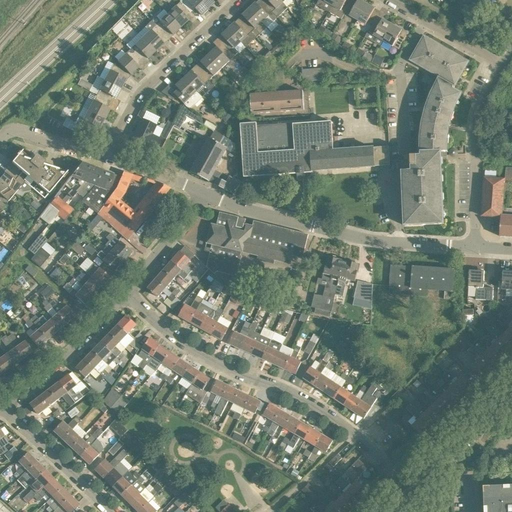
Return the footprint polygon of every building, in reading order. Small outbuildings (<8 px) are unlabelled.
[(182,0),(180,2),(179,2),(189,13),(193,9),(200,16),(207,10),(197,0),(182,0)] [(197,0),(207,10),(213,3),(211,0),(210,0),(197,0)] [(288,9),(283,3),(279,0),(266,0),(272,5),(268,9),(277,18),(288,9)] [(319,0),(316,6),(328,13),(335,0),(319,0)] [(346,0),(335,0),(328,13),(341,20),(347,8),(343,6),(346,0)] [(358,0),(352,11),(347,8),(341,20),(345,14),(357,21),(366,4),(358,0)] [(179,2),(167,14),(180,28),(188,20),(185,17),(189,13),(179,2)] [(277,18),(268,9),(265,12),(256,3),(249,9),(267,28),(277,18)] [(375,9),(366,4),(357,21),(365,25),(367,23),(371,25),(374,20),(370,17),(375,9)] [(251,25),(247,29),(251,33),(257,38),(267,28),(249,9),(242,16),(251,25)] [(180,28),(167,14),(159,21),(155,17),(150,22),(167,40),(172,36),(180,28)] [(380,23),(374,20),(371,25),(367,33),(383,41),(392,25),(382,19),(380,23)] [(167,40),(150,22),(145,27),(149,31),(142,38),(155,52),(163,44),(167,40)] [(251,33),(247,29),(244,32),(235,23),(228,29),(241,43),(246,48),(257,38),(251,33)] [(407,34),(392,25),(383,41),(398,50),(407,34)] [(228,29),(221,36),(228,43),(224,46),(231,53),(241,43),(228,29)] [(333,34),(330,40),(338,45),(341,39),(333,34)] [(421,67),(435,43),(424,37),(410,61),(421,67)] [(142,38),(130,50),(139,60),(143,56),(147,59),(155,52),(142,38)] [(446,50),(435,43),(421,67),(432,74),(446,50)] [(209,55),(222,69),(234,57),(231,53),(224,46),(220,51),(217,47),(209,55)] [(139,60),(130,50),(117,62),(120,65),(130,75),(130,76),(138,68),(135,64),(139,60)] [(261,64),(271,54),(268,50),(258,61),(261,64)] [(457,56),(446,50),(432,74),(439,78),(443,80),(457,56)] [(373,57),(365,53),(362,58),(370,63),(373,57)] [(196,67),(209,81),(222,69),(209,55),(196,67)] [(468,62),(457,56),(443,80),(453,86),(455,86),(468,62)] [(246,66),(251,72),(257,66),(252,60),(246,66)] [(130,75),(120,65),(118,68),(112,65),(104,80),(120,89),(126,79),(130,75)] [(184,79),(197,92),(209,81),(196,67),(184,79)] [(315,69),(316,82),(323,81),(322,69),(315,69)] [(251,75),(248,72),(243,77),(247,80),(251,75)] [(402,171),(404,226),(444,225),(441,153),(447,152),(447,140),(449,128),(452,116),(456,105),(461,94),(451,89),(453,86),(443,80),(439,78),(438,81),(431,95),(426,109),(422,123),(420,138),(420,153),(420,155),(410,156),(411,171),(402,171)] [(202,98),(197,92),(184,79),(171,91),(190,110),(202,98)] [(77,86),(84,89),(87,83),(81,80),(77,86)] [(104,80),(96,95),(108,102),(111,97),(115,99),(120,89),(104,80)] [(251,114),(254,114),(304,111),(303,92),(250,95),(251,114)] [(233,94),(227,99),(231,103),(237,98),(233,94)] [(88,111),(104,120),(110,110),(105,107),(108,102),(96,95),(88,111)] [(81,124),(76,121),(74,123),(66,119),(63,126),(75,133),(79,126),(80,126),(79,126),(96,135),(99,129),(104,120),(88,111),(81,124)] [(183,120),(178,118),(175,122),(173,127),(179,129),(181,124),(183,120)] [(163,129),(156,126),(142,120),(133,137),(132,138),(135,145),(136,145),(152,152),(159,138),(163,129)] [(167,121),(160,135),(161,138),(166,140),(173,127),(175,122),(170,120),(167,121)] [(203,125),(214,132),(217,127),(206,121),(203,125)] [(331,122),(309,123),(293,125),(257,126),(257,123),(242,124),(244,178),(288,175),(312,174),(311,172),(388,166),(388,157),(387,146),(373,147),(333,150),(331,122)] [(226,148),(230,142),(224,137),(214,132),(210,138),(210,139),(191,173),(234,196),(241,182),(238,180),(237,176),(235,175),(233,179),(229,177),(226,183),(218,179),(222,174),(216,171),(228,149),(226,148)] [(8,168),(24,182),(44,199),(67,172),(66,172),(65,172),(42,165),(44,163),(33,153),(27,160),(17,157),(18,156),(17,156),(11,163),(12,164),(8,168)] [(71,189),(67,194),(72,198),(76,193),(75,191),(83,182),(84,182),(91,166),(87,165),(87,163),(84,163),(83,163),(81,163),(65,184),(71,189)] [(79,195),(83,199),(97,183),(102,170),(100,170),(100,168),(97,167),(96,168),(91,166),(84,182),(83,182),(75,191),(76,193),(79,195)] [(0,181),(14,194),(24,182),(8,168),(0,178),(0,181)] [(81,202),(95,213),(97,214),(98,215),(106,206),(103,204),(112,193),(116,188),(120,178),(111,174),(111,172),(108,171),(106,172),(102,170),(97,183),(83,199),(81,202)] [(504,192),(505,179),(496,179),(496,172),(494,172),(484,171),(482,217),(500,218),(499,237),(511,237),(511,209),(503,209),(504,192)] [(142,222),(169,188),(158,183),(145,198),(139,207),(133,214),(117,201),(123,192),(124,191),(128,181),(120,178),(116,188),(112,193),(103,204),(106,206),(98,215),(126,240),(141,221),(142,222)] [(0,202),(4,206),(14,194),(0,181),(0,202)] [(61,201),(55,196),(47,206),(48,207),(56,213),(64,203),(61,201)] [(35,211),(40,206),(35,200),(30,205),(35,211)] [(26,211),(20,216),(25,222),(31,218),(26,211)] [(291,265),(293,257),(302,259),(308,235),(288,230),(254,221),(252,226),(244,224),(245,219),(220,213),(217,225),(211,224),(206,244),(212,245),(206,267),(214,275),(217,272),(236,277),(242,257),(240,256),(241,253),(258,257),(256,261),(274,265),(275,261),(291,265)] [(102,219),(97,215),(92,221),(97,225),(102,219)] [(118,242),(110,234),(105,239),(109,241),(105,246),(123,262),(131,252),(119,241),(118,242)] [(28,250),(34,256),(41,248),(47,241),(40,235),(28,250)] [(10,251),(13,247),(8,242),(5,247),(10,251)] [(84,250),(76,243),(71,248),(79,256),(84,250)] [(95,252),(88,245),(87,247),(84,249),(84,250),(91,256),(95,252)] [(101,252),(100,251),(96,256),(102,260),(102,261),(114,272),(123,262),(105,246),(104,246),(105,247),(101,252)] [(50,256),(41,248),(34,256),(30,260),(39,268),(50,256)] [(192,279),(197,284),(201,279),(186,266),(190,261),(180,252),(172,262),(192,279)] [(64,255),(58,262),(63,265),(69,259),(64,255)] [(86,256),(80,266),(86,270),(92,260),(86,256)] [(331,313),(333,304),(335,296),(343,262),(339,261),(339,260),(330,258),(328,266),(326,265),(323,275),(322,280),(318,279),(317,285),(325,287),(323,297),(318,296),(314,295),(311,308),(315,309),(314,314),(330,318),(331,313)] [(192,279),(172,262),(164,271),(174,280),(177,276),(183,281),(187,284),(192,279)] [(343,262),(335,296),(342,298),(347,280),(355,283),(357,273),(355,273),(357,264),(349,262),(349,264),(343,262)] [(30,280),(33,277),(36,273),(28,266),(22,273),(30,280)] [(453,292),(454,270),(391,266),(389,287),(389,295),(392,295),(428,298),(428,291),(444,292),(453,292)] [(90,278),(100,287),(109,277),(98,268),(90,278)] [(55,269),(49,276),(54,280),(60,273),(55,269)] [(174,280),(164,271),(156,280),(166,289),(174,280)] [(493,289),(483,288),(484,272),(469,271),(468,287),(476,287),(475,300),(492,301),(493,289)] [(511,302),(511,271),(503,271),(502,290),(506,290),(506,296),(498,295),(497,303),(507,307),(511,302)] [(86,274),(78,283),(82,287),(92,296),(100,287),(90,278),(86,274)] [(72,286),(76,282),(76,281),(72,278),(68,283),(72,286)] [(148,289),(158,298),(166,289),(156,280),(148,289)] [(219,294),(223,287),(216,280),(210,289),(219,294)] [(363,301),(364,283),(358,282),(353,298),(363,301)] [(66,283),(62,288),(68,294),(72,290),(70,288),(72,286),(68,283),(67,285),(66,283)] [(92,296),(82,287),(74,296),(85,305),(92,296)] [(231,296),(235,290),(228,287),(225,293),(231,296)] [(53,294),(46,288),(40,293),(46,301),(53,294)] [(172,294),(176,297),(180,292),(176,289),(172,294)] [(197,297),(203,300),(207,294),(201,290),(197,297)] [(236,290),(230,302),(241,308),(247,296),(236,290)] [(452,301),(453,292),(444,292),(444,300),(452,301)] [(172,294),(168,298),(163,303),(172,311),(180,301),(176,297),(172,294)] [(280,303),(282,297),(275,294),(273,301),(280,303)] [(258,310),(260,306),(262,301),(250,296),(246,302),(253,305),(252,307),(258,310)] [(179,317),(190,323),(201,303),(203,300),(197,297),(190,308),(186,305),(179,317)] [(75,316),(66,306),(60,310),(57,307),(58,306),(53,299),(48,304),(65,324),(75,316)] [(262,301),(260,306),(267,309),(270,304),(262,301)] [(65,324),(48,304),(46,302),(43,305),(44,306),(43,308),(46,312),(47,311),(53,317),(47,322),(56,332),(65,324)] [(212,310),(201,303),(190,323),(201,330),(212,310)] [(218,323),(217,323),(223,312),(218,309),(217,313),(212,310),(201,330),(211,336),(218,323)] [(292,316),(288,314),(284,313),(280,322),(288,325),(292,316)] [(309,316),(301,314),(298,321),(306,324),(309,316)] [(33,324),(38,330),(47,340),(56,332),(47,322),(43,325),(34,315),(29,319),(33,324)] [(127,316),(118,325),(128,334),(136,325),(127,316)] [(505,328),(509,325),(509,322),(503,316),(496,322),(503,328),(505,328)] [(28,328),(33,324),(29,319),(24,324),(28,328)] [(245,322),(240,334),(235,332),(229,345),(240,350),(251,325),(245,322)] [(253,322),(251,325),(240,350),(251,355),(260,335),(254,333),(258,324),(253,322)] [(228,329),(218,323),(211,336),(221,341),(228,329)] [(119,343),(123,339),(128,334),(118,325),(110,333),(119,343)] [(495,337),(498,340),(488,350),(500,362),(511,350),(511,340),(505,333),(502,336),(500,334),(499,332),(493,325),(487,331),(493,337),(495,337)] [(362,329),(359,326),(354,335),(358,337),(362,329)] [(38,348),(47,340),(38,330),(29,337),(38,348)] [(125,357),(121,353),(115,347),(119,343),(110,333),(102,342),(121,361),(125,357)] [(11,334),(6,338),(22,360),(32,353),(24,341),(19,345),(11,334)] [(262,360),(271,340),(260,335),(251,355),(262,360)] [(310,355),(319,338),(313,335),(304,352),(310,355)] [(4,356),(12,367),(22,360),(6,338),(5,336),(0,339),(0,340),(1,342),(8,353),(4,356)] [(148,365),(160,346),(150,339),(142,350),(142,351),(138,357),(143,360),(139,367),(143,370),(148,363),(148,365)] [(134,340),(129,345),(133,349),(133,348),(138,352),(140,348),(141,347),(137,344),(134,340)] [(273,365),(282,345),(271,340),(262,360),(273,365)] [(464,348),(456,340),(451,344),(460,353),(464,348)] [(109,366),(113,362),(117,365),(118,364),(121,361),(102,342),(93,351),(109,366)] [(451,344),(447,349),(455,357),(460,353),(451,344)] [(284,370),(296,346),(295,346),(293,350),(282,345),(273,365),(284,370)] [(171,353),(160,346),(148,365),(148,367),(154,371),(158,370),(171,353)] [(296,375),(301,362),(296,360),(301,348),(296,346),(284,370),(296,375)] [(488,350),(482,355),(473,346),(466,352),(472,358),(480,358),(471,367),(483,379),(500,362),(488,350)] [(85,359),(94,369),(101,375),(104,378),(108,374),(105,370),(109,366),(93,351),(85,359)] [(446,351),(434,362),(437,366),(449,355),(446,351)] [(172,371),(173,371),(181,360),(171,353),(158,370),(157,370),(163,374),(161,378),(166,381),(168,378),(168,377),(172,371)] [(311,367),(303,379),(313,386),(327,365),(328,364),(332,357),(327,354),(316,371),(311,367)] [(0,371),(1,374),(12,367),(4,356),(0,358),(0,371)] [(86,378),(94,369),(85,359),(76,368),(86,378)] [(181,360),(173,371),(182,378),(190,366),(181,360)] [(323,392),(331,381),(326,378),(333,367),(328,364),(327,365),(313,386),(323,392)] [(193,385),(200,373),(190,366),(182,378),(178,384),(183,387),(188,391),(190,389),(193,385)] [(350,367),(345,374),(344,373),(340,378),(345,382),(349,377),(354,369),(350,367)] [(447,371),(441,377),(451,387),(445,392),(458,405),(475,387),(463,375),(457,381),(447,371)] [(193,385),(190,389),(199,395),(195,401),(201,405),(203,400),(205,396),(206,395),(207,393),(203,390),(210,380),(200,373),(193,385)] [(90,392),(86,388),(81,382),(77,385),(69,375),(59,382),(75,403),(90,392)] [(350,385),(352,382),(353,380),(349,377),(345,382),(350,385)] [(222,399),(228,386),(217,381),(211,393),(222,399)] [(341,388),(331,381),(323,392),(333,399),(341,388)] [(62,397),(71,407),(75,403),(59,382),(50,390),(58,400),(62,397)] [(220,417),(228,402),(233,404),(239,391),(228,386),(222,399),(219,405),(217,409),(214,414),(220,417)] [(377,399),(372,396),(376,390),(371,386),(369,389),(367,391),(365,395),(361,401),(353,413),(364,420),(372,408),(371,407),(377,399)] [(367,391),(369,389),(363,386),(360,391),(365,395),(367,391)] [(185,395),(186,395),(188,391),(183,387),(180,392),(185,395)] [(445,392),(440,398),(439,399),(437,397),(437,394),(430,387),(424,394),(430,400),(434,400),(436,402),(428,409),(441,422),(458,405),(445,392)] [(122,396),(113,388),(103,402),(110,409),(111,408),(122,396)] [(343,406),(351,394),(341,388),(333,399),(343,406)] [(40,397),(48,408),(58,400),(50,390),(40,397)] [(250,397),(239,391),(233,404),(244,409),(250,397)] [(353,413),(361,401),(351,394),(343,406),(353,413)] [(122,396),(111,408),(118,414),(129,402),(122,396)] [(38,415),(48,408),(40,397),(30,405),(31,405),(34,410),(38,415)] [(261,402),(250,397),(244,409),(255,415),(261,402)] [(407,410),(417,421),(411,426),(424,439),(441,422),(428,409),(424,414),(421,411),(423,408),(416,401),(407,410)] [(274,422),(281,411),(270,404),(263,416),(274,422)] [(75,408),(68,413),(72,418),(79,413),(75,408)] [(58,410),(53,414),(56,418),(61,414),(58,410)] [(284,428),(291,417),(281,411),(274,422),(270,429),(267,433),(272,437),(279,425),(284,428)] [(389,416),(385,411),(376,420),(381,424),(389,416)] [(389,416),(381,424),(385,429),(394,420),(389,416)] [(77,417),(68,426),(64,421),(54,432),(63,440),(72,430),(81,421),(77,417)] [(301,423),(291,417),(284,428),(294,434),(301,423)] [(125,434),(128,431),(116,419),(109,427),(121,438),(125,434)] [(394,420),(385,429),(389,433),(398,425),(394,420)] [(294,434),(290,441),(287,446),(293,449),(300,437),(305,440),(312,429),(301,423),(294,434)] [(398,425),(389,433),(394,438),(402,429),(398,425)] [(99,429),(94,433),(85,443),(81,439),(72,448),(80,457),(95,441),(96,440),(103,433),(99,429)] [(322,435),(312,429),(305,440),(314,447),(322,435)] [(402,429),(394,438),(398,442),(407,434),(402,429)] [(72,448),(81,439),(72,430),(63,440),(72,448)] [(254,433),(249,442),(254,444),(259,436),(254,433)] [(245,438),(240,435),(237,441),(243,444),(245,438)] [(316,456),(320,450),(326,454),(333,441),(322,435),(314,447),(315,447),(311,453),(309,458),(308,459),(314,462),(317,456),(316,456)] [(285,449),(287,446),(290,441),(285,438),(280,446),(285,449)] [(95,441),(80,457),(90,465),(99,455),(103,451),(102,448),(100,443),(96,440),(95,441)] [(119,441),(108,452),(113,457),(124,445),(119,441)] [(135,449),(140,454),(145,448),(141,444),(135,449)] [(123,450),(118,456),(109,465),(105,460),(95,470),(104,479),(120,462),(128,455),(123,450)] [(305,450),(303,454),(309,458),(311,453),(305,450)] [(27,453),(17,462),(26,471),(36,461),(27,453)] [(342,459),(338,454),(329,463),(333,468),(342,459)] [(358,459),(351,467),(355,471),(362,463),(358,459)] [(26,472),(21,477),(28,485),(44,470),(36,461),(26,471),(26,472)] [(128,472),(129,471),(120,462),(104,479),(113,487),(128,472)] [(362,463),(355,471),(359,475),(367,468),(362,463)] [(353,481),(359,475),(355,471),(351,467),(345,473),(353,481)] [(296,478),(298,475),(300,472),(294,469),(291,475),(296,478)] [(33,498),(53,479),(44,470),(28,485),(28,486),(32,490),(24,498),(28,502),(33,498)] [(132,475),(128,472),(113,487),(121,496),(130,486),(131,487),(137,480),(136,480),(140,477),(135,472),(132,475)] [(142,474),(140,477),(136,480),(137,480),(131,487),(130,486),(121,496),(129,504),(139,494),(145,488),(141,484),(146,479),(142,474)] [(341,477),(334,483),(341,489),(344,489),(345,490),(343,492),(345,494),(340,499),(352,511),(357,505),(363,499),(369,493),(357,481),(352,486),(351,485),(350,484),(348,487),(347,486),(347,483),(341,477)] [(51,497),(61,487),(53,479),(33,498),(38,502),(47,493),(51,497)] [(181,491),(172,481),(161,491),(164,494),(169,490),(175,496),(175,497),(181,491)] [(153,488),(149,492),(154,496),(162,488),(158,484),(156,486),(153,488)] [(511,511),(511,485),(510,486),(483,487),(484,511),(511,511)] [(52,511),(69,496),(61,487),(51,497),(55,501),(46,510),(47,511),(52,511)] [(139,494),(129,504),(137,511),(138,511),(148,502),(154,496),(149,492),(146,489),(145,488),(139,494)] [(184,493),(174,504),(179,509),(189,498),(184,493)] [(324,494),(318,500),(324,506),(327,506),(328,507),(326,509),(328,511),(326,511),(350,511),(352,511),(340,499),(335,503),(334,501),(331,503),(330,502),(330,500),(324,494)] [(52,511),(63,511),(65,511),(70,511),(78,505),(69,496),(52,511)] [(156,511),(157,511),(148,502),(138,511),(156,511)]
